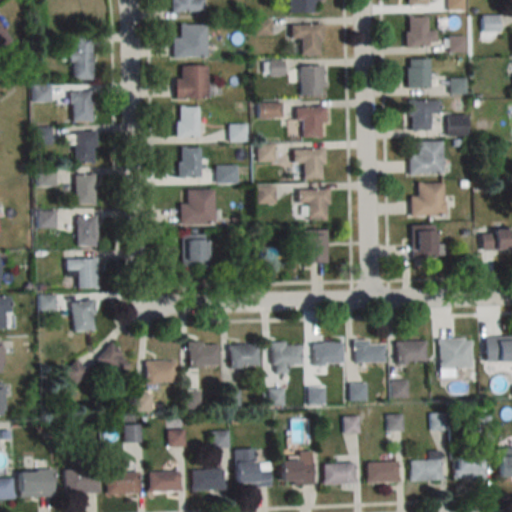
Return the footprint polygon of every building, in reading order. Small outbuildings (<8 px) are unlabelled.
[(169,0),(169,12),(201,12),(200,0),(169,0)] [(286,0),(287,13),(317,13),(316,0),(286,0)] [(496,36),(496,16),(479,16),(479,36),(496,36)] [(423,17),(403,17),(403,47),(433,47),(433,31),(423,31),(423,17)] [(203,58),(203,24),(177,24),(177,37),(169,37),(169,58),(203,58)] [(296,55),(319,55),(319,24),(287,24),(287,40),(296,40),(296,55)] [(0,50),(11,42),(0,27),(0,50)] [(89,79),(89,35),(69,35),(69,79),(89,79)] [(426,59),(402,59),(402,87),(426,87),(426,59)] [(205,65),(177,65),(177,77),(172,77),(172,98),(205,98),(205,65)] [(296,95),(320,95),(320,66),(296,66),(296,95)] [(89,91),(67,91),(67,120),(89,120),(89,91)] [(404,130),(426,130),(426,113),(435,113),(435,99),(404,99),(404,130)] [(195,106),(174,106),(174,137),(195,137),(195,106)] [(320,107),(295,107),(295,137),(320,137),(320,107)] [(92,163),(92,131),(70,131),(70,163),(92,163)] [(405,154),(405,174),(438,174),(438,140),(411,140),(411,154),(405,154)] [(175,178),(197,178),(197,148),(175,148),(175,178)] [(320,148),(288,149),(288,163),(298,163),(298,179),(320,179),(320,148)] [(234,183),(234,165),(212,165),(212,183),(234,183)] [(92,205),(92,175),(71,175),(71,205),(92,205)] [(440,216),(440,182),(413,182),(413,196),(406,196),(406,216),(440,216)] [(325,189),(293,189),(293,205),(303,205),(303,220),(325,220),(325,189)] [(211,190),(183,190),(183,203),(177,203),(177,225),(211,225),(211,190)] [(73,247),(94,247),(94,216),(73,216),(73,247)] [(431,225),(407,225),(407,257),(431,257),(431,225)] [(298,263),(323,263),(323,230),(298,230),(298,263)] [(509,230),(477,230),(477,250),(509,250),(509,230)] [(177,235),(177,267),(206,267),(206,235),(177,235)] [(62,259),(62,271),(73,271),(73,289),(94,289),(94,259),(62,259)] [(91,331),(90,301),(68,302),(69,331),(91,331)] [(511,336),(481,336),(481,362),(511,362),(511,336)] [(468,368),(468,338),(433,338),(433,368),(468,368)] [(421,362),(421,340),(391,340),(391,362),(421,362)] [(381,362),(381,341),(350,341),(350,362),(381,362)] [(185,366),(214,366),(214,342),(184,343),(185,366)] [(339,342),(309,342),(309,364),(339,364),(339,342)] [(92,359),(112,379),(127,363),(107,343),(92,359)] [(283,363),(298,363),(298,343),(267,343),(267,371),(283,371),(283,363)] [(255,366),(254,344),(225,344),(226,367),(255,366)] [(172,382),(172,360),(142,360),(142,382),(172,382)] [(347,398),(361,398),(361,383),(347,383),(347,398)] [(304,402),(320,402),(320,387),(304,387),(304,402)] [(427,429),(443,429),(443,412),(427,412),(427,429)] [(399,429),(399,414),(383,414),(383,429),(399,429)] [(355,416),(339,416),(339,432),(355,432),(355,416)] [(137,424),(120,425),(121,442),(137,441),(137,424)] [(164,430),(164,446),(181,446),(181,430),(164,430)] [(208,430),(208,447),(225,447),(225,430),(208,430)] [(494,476),(511,475),(511,447),(494,448),(494,476)] [(265,460),(251,460),(251,448),(232,448),(232,485),(265,485),(265,460)] [(307,484),(307,450),(293,450),(293,459),(275,459),(275,484),(307,484)] [(449,479),(480,479),(480,455),(449,455),(449,479)] [(405,458),(405,480),(437,480),(437,458),(405,458)] [(393,481),(393,461),(362,461),(362,481),(393,481)] [(319,463),(319,484),(350,484),(350,463),(319,463)] [(61,495),(94,495),(93,469),(60,469),(61,495)] [(188,491),(219,491),(219,469),(188,469),(188,491)] [(14,470),(14,496),(49,496),(49,470),(14,470)] [(175,492),(175,471),(144,471),(144,492),(175,492)] [(102,472),(102,494),(134,494),(134,472),(102,472)] [(9,478),(0,478),(0,499),(9,499),(9,478)]
